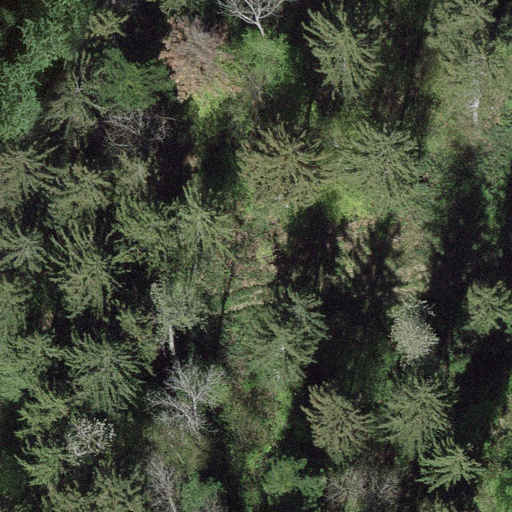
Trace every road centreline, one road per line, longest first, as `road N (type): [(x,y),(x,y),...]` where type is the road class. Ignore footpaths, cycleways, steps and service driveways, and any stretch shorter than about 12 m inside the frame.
road 1 (track): [(0,406),(248,348)]
road 2 (track): [(120,0),(0,184)]
